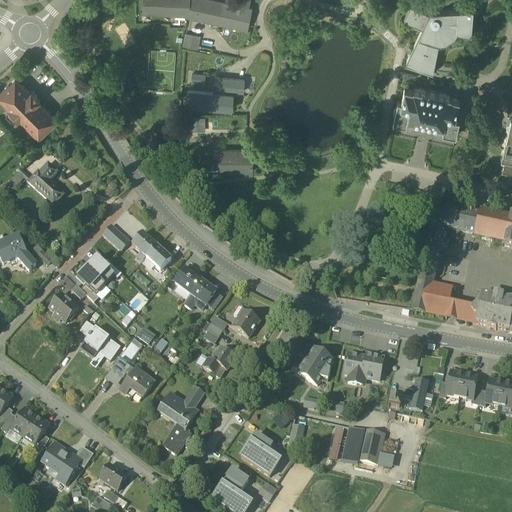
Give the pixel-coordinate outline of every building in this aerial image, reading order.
[(189,16),(190,14),(189,0),(142,0),(142,14),(174,15),(174,16),(188,16),(189,16)] [(233,0),(233,5),(209,0),(189,0),(190,14),(196,15),(195,19),(200,21),(215,24),(247,30),(251,9),(247,8),(249,0),(233,0)] [(409,21),(409,19),(415,7),(410,5),(403,19),(409,21)] [(409,19),(422,26),(428,13),(417,8),(417,6),(416,6),(415,7),(409,19)] [(405,62),(432,72),(438,44),(443,43),(453,36),(457,30),(471,34),(473,9),(430,11),(428,13),(422,26),(422,27),(405,62)] [(183,47),(197,50),(199,38),(185,35),(183,47)] [(21,120),(38,137),(42,133),(43,134),(57,121),(38,102),(40,100),(31,91),(29,93),(16,79),(9,86),(8,85),(0,93),(0,99),(9,109),(8,110),(9,111),(18,119),(20,121),(21,120)] [(244,81),(214,79),(213,94),(187,92),(186,107),(232,110),(233,92),(243,92),(244,81)] [(442,132),(455,135),(459,119),(455,118),(459,99),(450,97),(451,96),(437,93),(437,92),(426,90),(426,91),(413,88),(413,89),(404,87),(401,100),(397,99),(392,121),(406,124),(407,119),(443,127),(442,132)] [(18,119),(9,111),(6,115),(6,118),(11,123),(14,123),(18,119)] [(511,116),(510,117),(501,160),(504,160),(502,171),(511,173),(511,116)] [(191,118),(191,131),(204,131),(203,117),(191,118)] [(205,173),(220,173),(252,173),(252,152),(190,151),(190,171),(205,171),(205,173)] [(28,184),(50,204),(60,194),(49,184),(52,181),(51,181),(57,174),(48,165),(39,175),(38,174),(28,184)] [(6,188),(12,193),(26,177),(20,172),(6,188)] [(64,197),(60,194),(50,204),(54,208),(64,197)] [(446,229),(474,235),(479,214),(436,205),(431,226),(446,229)] [(479,212),(479,214),(474,235),(477,236),(476,239),(506,245),(506,248),(511,249),(511,216),(510,219),(479,212)] [(433,286),(446,229),(431,226),(418,283),(433,286)] [(103,237),(121,254),(130,244),(112,227),(103,237)] [(132,246),(146,259),(157,248),(142,234),(132,246)] [(17,260),(29,273),(36,267),(26,256),(18,238),(4,244),(5,245),(0,247),(0,258),(4,257),(7,264),(17,260)] [(32,252),(37,258),(42,253),(36,247),(32,252)] [(171,261),(157,248),(146,259),(160,273),(171,261)] [(42,253),(37,258),(46,268),(51,262),(42,253)] [(105,267),(96,259),(86,269),(105,287),(114,278),(115,277),(105,267)] [(109,263),(105,267),(115,277),(114,278),(117,280),(122,275),(109,263)] [(105,287),(86,269),(77,279),(85,287),(95,297),(96,297),(105,287)] [(179,287),(191,296),(200,283),(184,271),(175,284),(179,287)] [(216,294),(200,283),(191,296),(198,301),(206,307),(216,294)] [(453,290),(433,286),(418,283),(411,312),(446,320),(449,305),(453,290)] [(0,287),(0,292),(7,299),(12,295),(2,285),(0,287)] [(78,298),(81,302),(86,296),(81,292),(76,287),(71,292),(75,296),(78,298)] [(99,299),(96,297),(95,297),(85,287),(81,292),(86,296),(94,305),(99,299)] [(111,293),(105,287),(96,297),(99,299),(102,302),(111,293)] [(174,294),(186,302),(187,301),(191,296),(179,287),(174,294)] [(223,299),(216,294),(206,307),(213,312),(223,299)] [(79,312),(72,305),(69,302),(63,296),(50,310),(66,326),(79,312)] [(75,296),(69,302),(72,305),(78,298),(75,296)] [(191,296),(187,301),(186,302),(184,306),(190,311),(194,306),(198,301),(191,296)] [(507,333),(511,315),(511,312),(511,305),(503,303),(503,302),(495,300),(494,301),(482,298),(480,308),(476,326),(488,329),(488,330),(496,332),(496,331),(507,333)] [(203,312),(206,307),(198,301),(194,306),(203,312)] [(455,322),(476,326),(480,308),(476,307),(472,309),(472,310),(459,307),(449,305),(446,320),(455,322)] [(82,312),(90,318),(94,314),(85,307),(82,312)] [(242,320),(246,313),(239,309),(234,317),(239,320),(240,319),(242,320)] [(233,329),(249,340),(260,323),(246,313),(242,320),(240,319),(239,320),(233,329)] [(132,321),(127,317),(122,323),(127,327),(132,321)] [(216,319),(211,326),(223,334),(228,326),(216,319)] [(80,333),(86,338),(93,327),(87,323),(80,333)] [(218,341),(223,334),(211,326),(210,328),(207,333),(206,333),(207,334),(218,341)] [(97,330),(93,327),(86,338),(89,340),(97,330)] [(98,354),(110,363),(119,351),(107,342),(108,340),(109,339),(97,330),(89,340),(81,351),(94,361),(98,354)] [(214,347),(218,341),(207,334),(204,340),(214,347)] [(120,349),(108,340),(107,342),(119,351),(120,349)] [(168,344),(162,340),(155,348),(161,353),(168,344)] [(131,344),(120,359),(129,366),(140,351),(131,344)] [(203,369),(214,377),(220,369),(226,373),(236,359),(222,350),(213,363),(209,361),(203,369)] [(308,364),(316,352),(314,350),(306,362),(308,364)] [(308,364),(306,362),(298,374),(317,387),(320,383),(322,380),(327,382),(330,371),(329,370),(333,363),(316,352),(308,364)] [(203,369),(209,361),(202,356),(196,365),(203,369)] [(348,384),(356,386),(357,383),(365,381),(365,380),(379,383),(383,360),(366,357),(365,360),(348,356),(344,376),(349,377),(348,384)] [(112,371),(124,379),(127,375),(132,368),(129,366),(120,359),(112,371)] [(122,393),(132,400),(137,394),(144,399),(154,385),(132,368),(127,375),(132,379),(122,393)] [(117,389),(124,379),(112,371),(105,380),(117,389)] [(459,399),(463,378),(460,377),(460,378),(457,378),(457,377),(456,375),(450,374),(448,386),(446,397),(459,399)] [(466,378),(463,378),(459,399),(472,402),(474,392),(477,379),(471,378),(470,379),(469,379),(469,380),(466,379),(466,378)] [(410,411),(423,414),(424,409),(427,398),(429,384),(416,382),(413,400),(411,405),(410,411)] [(486,405),(498,407),(503,386),(500,385),(499,386),(496,386),(497,385),(496,385),(495,383),(490,382),(487,394),(485,405),(486,405)] [(439,400),(446,401),(446,397),(448,386),(442,385),(441,387),(439,400)] [(505,386),(503,386),(498,407),(511,410),(511,406),(511,386),(510,387),(509,388),(508,387),(508,388),(505,388),(505,386)] [(193,406),(196,408),(204,396),(194,389),(186,401),(193,406)] [(6,396),(0,392),(0,417),(6,409),(13,398),(7,394),(6,396)] [(478,408),(481,393),(474,392),(472,402),(471,406),(478,408)] [(487,394),(481,393),(478,408),(485,409),(486,405),(485,405),(487,394)] [(158,413),(178,427),(179,427),(182,423),(189,428),(198,415),(193,412),(190,410),(193,406),(186,401),(183,405),(170,396),(158,413)] [(399,397),(399,399),(402,400),(401,403),(411,405),(413,400),(399,397)] [(400,409),(401,403),(402,400),(399,399),(393,398),(391,407),(400,409)] [(427,398),(424,409),(431,411),(433,399),(427,398)] [(305,399),(303,407),(314,409),(317,410),(319,402),(305,399)] [(334,403),(332,410),(342,412),(343,405),(334,403)] [(0,424),(3,427),(11,416),(13,413),(6,409),(0,417),(0,424)] [(22,439),(35,419),(29,415),(30,413),(25,410),(18,420),(10,431),(11,432),(22,439)] [(157,415),(177,429),(178,427),(158,413),(157,415)] [(18,420),(11,416),(3,427),(1,431),(8,435),(11,432),(10,431),(18,420)] [(43,424),(35,419),(22,439),(24,440),(35,448),(43,437),(50,426),(44,423),(43,424)] [(179,427),(178,427),(177,429),(168,442),(163,449),(176,458),(190,437),(186,433),(189,428),(182,423),(179,427)] [(288,451),(298,454),(304,427),(294,425),(288,451)] [(344,430),(336,428),(329,460),(337,462),(344,430)] [(357,461),(356,461),(362,431),(346,428),(339,463),(356,467),(357,461)] [(357,461),(367,463),(374,432),(362,429),(362,431),(356,461),(357,461)] [(17,446),(22,439),(11,432),(8,435),(6,438),(17,446)] [(384,434),(374,432),(367,463),(378,465),(380,453),(384,434)] [(260,449),(264,442),(256,436),(251,443),(260,449)] [(32,451),(39,456),(49,441),(43,437),(35,448),(32,451)] [(30,454),(32,451),(35,448),(24,440),(19,447),(30,454)] [(260,449),(251,443),(240,459),(270,479),(280,462),(274,458),(267,453),(270,449),(272,447),(264,442),(260,449)] [(56,480),(65,486),(78,466),(81,463),(75,459),(54,445),(42,464),(50,470),(51,470),(54,467),(61,472),(59,476),(56,480)] [(78,466),(84,470),(94,456),(82,448),(75,459),(81,463),(78,466)] [(278,453),(270,449),(267,453),(274,458),(278,453)] [(395,456),(380,453),(378,465),(377,467),(392,470),(395,456)] [(54,467),(51,470),(59,476),(61,472),(54,467)] [(100,480),(117,491),(126,479),(108,467),(100,480)] [(55,482),(56,480),(59,476),(51,470),(50,470),(46,476),(55,482)] [(231,491),(241,477),(232,471),(222,485),(231,491)] [(231,491),(222,485),(212,501),(227,511),(247,511),(252,505),(238,496),(248,482),(241,477),(231,491)] [(258,497),(269,504),(278,492),(267,485),(258,497)] [(81,499),(80,490),(71,491),(72,500),(81,499)] [(103,498),(113,505),(118,499),(107,492),(103,498)] [(91,508),(96,511),(103,502),(98,499),(91,508)] [(127,505),(118,499),(113,505),(123,511),(127,505)] [(110,511),(113,509),(103,502),(96,511),(110,511)]
